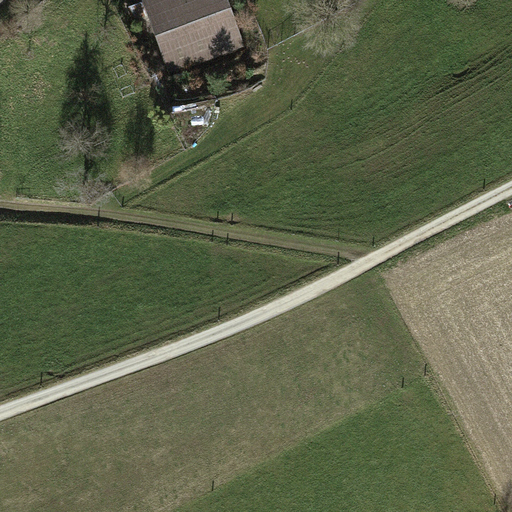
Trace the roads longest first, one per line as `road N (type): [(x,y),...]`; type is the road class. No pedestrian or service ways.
road 1 (track): [(0,419),(126,376),(511,189)]
road 2 (track): [(0,204),(378,254)]
